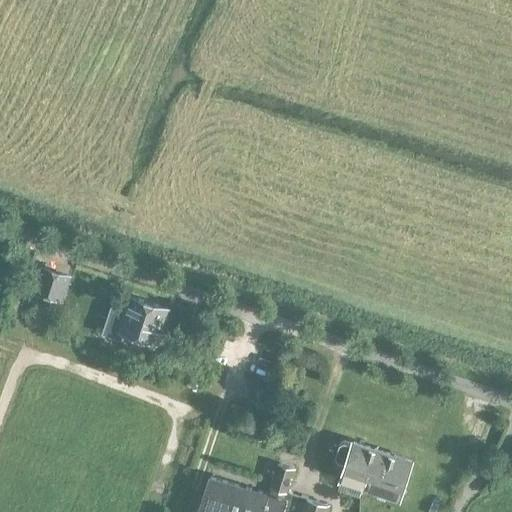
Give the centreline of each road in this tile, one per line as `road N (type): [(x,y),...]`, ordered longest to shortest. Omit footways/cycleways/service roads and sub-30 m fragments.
road 1 (unclassified): [(0,233),(511,400)]
road 2 (track): [(222,404),(0,323)]
